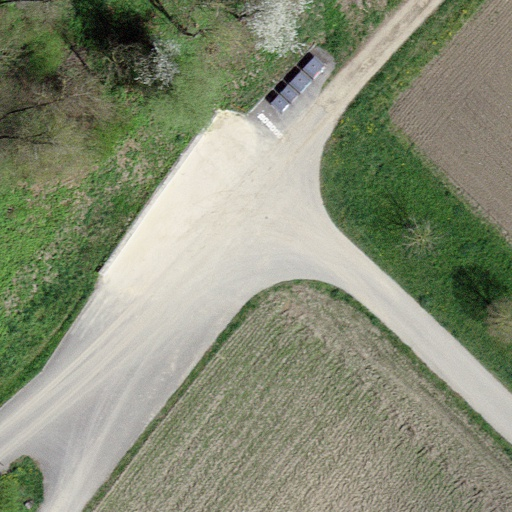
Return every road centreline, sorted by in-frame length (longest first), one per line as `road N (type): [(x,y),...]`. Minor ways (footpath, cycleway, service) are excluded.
road 1 (track): [(511,419),(261,183),(428,0)]
road 2 (residential): [(261,183),(136,343),(0,448)]
road 3 (track): [(54,511),(86,460),(136,343)]
